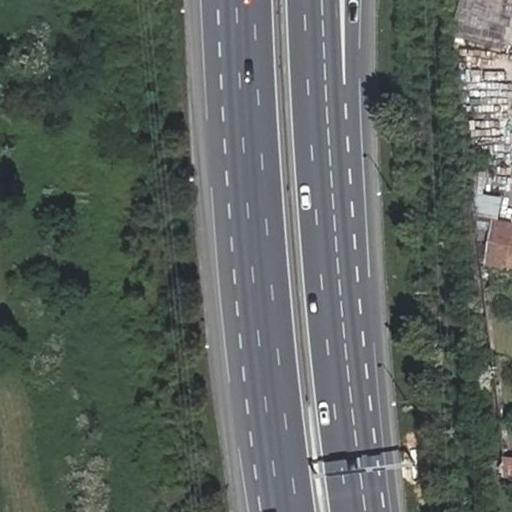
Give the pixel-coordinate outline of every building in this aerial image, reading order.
[(482,195),(487,173),(470,170),(472,193),(482,195)] [(498,219),(502,198),(482,195),(472,193),(475,214),(498,219)] [(490,241),(494,220),(476,215),(478,239),(490,241)] [(511,267),(511,223),(494,220),(490,241),(487,262),(511,267)] [(511,478),(511,459),(503,459),(504,462),(505,477),(511,478)]
